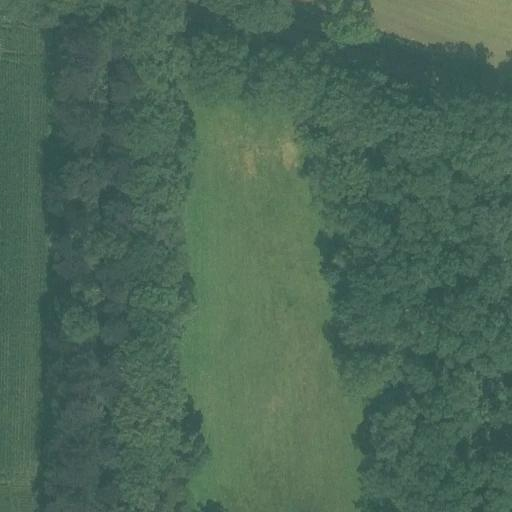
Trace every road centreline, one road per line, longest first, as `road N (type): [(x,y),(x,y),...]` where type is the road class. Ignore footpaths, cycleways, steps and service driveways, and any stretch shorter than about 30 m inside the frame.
road 1 (track): [(120,0),(113,511)]
road 2 (unclassified): [(511,113),(183,0)]
